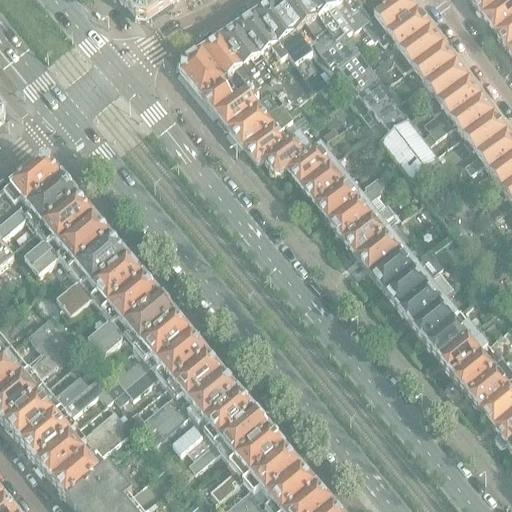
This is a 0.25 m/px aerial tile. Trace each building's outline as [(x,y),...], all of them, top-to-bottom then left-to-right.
[(163,13),(153,0),(117,0),(124,9),(125,11),(125,10),(136,23),(147,24),(163,13)] [(177,4),(174,0),(153,0),(163,13),(177,4)] [(335,47),(301,0),(283,0),(273,7),(296,38),(302,34),(320,59),(335,47)] [(353,35),(327,0),(301,0),(335,47),(346,40),(353,35)] [(370,23),(354,0),(327,0),(353,35),(354,37),(362,30),(370,23)] [(373,45),(417,14),(406,0),(400,0),(388,10),(370,23),(362,30),(373,45)] [(400,0),(380,0),(388,10),(400,0)] [(511,0),(473,0),(468,3),(481,21),(511,0)] [(493,37),(511,23),(511,0),(481,21),(493,37)] [(313,61),(296,38),(273,7),(253,20),(294,73),(309,64),(313,61)] [(398,55),(430,32),(417,14),(373,45),(375,47),(378,44),(382,50),(390,44),(398,55)] [(294,73),(253,20),(234,33),(260,62),(276,84),(294,73)] [(511,23),(493,37),(505,53),(511,48),(511,23)] [(403,79),(412,72),(443,49),(430,32),(398,55),(390,61),(403,79)] [(260,62),(234,33),(218,44),(253,85),(259,80),(250,69),(260,62)] [(360,58),(346,40),(335,47),(320,59),(328,70),(335,66),(340,72),(360,58)] [(253,85),(218,44),(200,56),(236,100),(253,85)] [(424,89),(456,67),(443,49),(412,72),(424,89)] [(300,111),(320,96),(333,86),(324,75),(323,75),(320,70),(315,74),(309,64),(294,73),(276,84),(261,95),(253,85),(236,100),(200,56),(182,68),(180,78),(243,154),(287,120),(300,111)] [(372,73),(360,58),(340,72),(352,88),(372,73)] [(384,90),(377,81),(389,73),(383,65),(372,73),(352,88),(367,107),(392,87),(391,85),(384,90)] [(429,113),(469,84),(456,67),(424,89),(434,102),(428,102),(424,106),(429,113)] [(449,123),(481,101),(469,84),(429,113),(434,120),(439,116),(441,112),(443,115),(424,130),(429,137),(440,128),(441,129),(449,123)] [(337,94),(337,92),(333,86),(320,96),(326,104),(337,94)] [(398,108),(392,100),(398,95),(392,87),(367,107),(371,112),(359,122),(366,132),(398,108)] [(462,142),(494,118),(481,101),(449,123),(441,129),(440,128),(429,137),(420,144),(426,153),(427,152),(454,132),(462,142)] [(380,149),(407,128),(411,125),(398,108),(366,132),(372,140),(376,143),(380,149)] [(511,159),(511,143),(494,118),(462,142),(478,163),(464,173),(471,181),(483,172),(488,178),(511,159)] [(257,171),(264,166),(299,140),(312,130),(304,120),(293,128),(287,120),(243,154),(257,171)] [(445,162),(442,157),(437,152),(431,157),(427,152),(426,153),(420,144),(407,128),(380,149),(411,190),(439,168),(439,167),(445,162)] [(287,176),(312,156),(299,140),(264,166),(274,180),(281,181),(281,180),(287,176)] [(300,193),(335,168),(341,163),(338,160),(332,164),(320,149),(312,156),(287,176),(300,193)] [(500,194),(511,185),(511,159),(488,178),(500,194)] [(314,210),(348,184),(335,168),(300,193),(314,210)] [(10,194),(27,213),(61,184),(50,171),(39,170),(10,194)] [(35,238),(77,204),(61,184),(27,213),(0,235),(0,246),(2,249),(24,230),(33,240),(35,238)] [(328,228),(362,201),(348,184),(314,210),(328,228)] [(511,210),(511,185),(500,194),(511,210)] [(484,192),(479,186),(472,192),(477,198),(484,192)] [(342,245),(384,210),(378,202),(381,200),(374,192),(369,195),(362,201),(328,228),(342,245)] [(0,235),(27,213),(10,194),(0,202),(0,235)] [(58,252),(93,223),(87,216),(86,216),(77,204),(35,238),(45,249),(42,250),(18,270),(24,278),(31,273),(52,256),(48,251),(53,246),(58,252)] [(439,224),(425,207),(420,211),(434,228),(439,224)] [(355,262),(390,235),(390,236),(402,226),(388,209),(385,212),(384,210),(342,245),(341,245),(355,262)] [(503,221),(497,214),(490,220),(495,227),(503,221)] [(91,293),(127,264),(111,245),(99,231),(99,230),(93,223),(58,252),(63,258),(57,262),(52,256),(31,273),(39,282),(58,266),(77,289),(75,292),(52,310),(60,319),(86,297),(82,292),(87,288),(91,293)] [(369,280),(404,253),(390,236),(390,235),(355,262),(369,280)] [(0,277),(15,264),(2,249),(0,246),(0,277)] [(383,297),(418,270),(404,253),(369,280),(383,297)] [(396,313),(441,278),(444,275),(431,259),(424,264),(424,265),(418,270),(383,297),(396,313)] [(101,318),(143,284),(127,264),(91,293),(97,300),(92,304),(86,297),(60,319),(67,328),(90,309),(94,309),(101,318)] [(410,331),(444,302),(455,294),(441,278),(396,313),(410,331)] [(123,332),(158,303),(143,284),(101,318),(108,326),(107,330),(88,346),(95,355),(118,336),(113,330),(118,326),(123,332)] [(423,348),(424,347),(458,319),(444,302),(410,331),(423,348)] [(133,355),(174,322),(158,303),(123,332),(128,338),(123,343),(118,336),(95,355),(102,364),(122,348),(123,344),(133,355)] [(437,365),(474,335),(460,318),(458,319),(424,347),(437,365)] [(113,405),(191,342),(174,322),(133,355),(133,356),(134,355),(142,364),(141,365),(106,395),(113,405)] [(0,399),(33,373),(66,346),(49,327),(31,341),(28,344),(36,354),(21,367),(12,357),(0,366),(0,399)] [(451,382),(488,352),(494,347),(486,337),(480,343),(474,335),(437,365),(451,382)] [(0,366),(12,357),(0,342),(0,366)] [(165,395),(206,361),(206,360),(191,342),(113,405),(118,411),(129,401),(133,405),(156,385),(165,395)] [(46,396),(39,388),(75,357),(66,346),(33,373),(0,399),(0,424),(5,430),(46,396)] [(465,399),(501,369),(488,352),(451,382),(465,399)] [(145,442),(220,379),(206,361),(165,395),(172,403),(144,427),(137,418),(129,424),(137,434),(144,442),(145,442)] [(479,415),(511,388),(511,382),(501,369),(465,399),(479,415)] [(220,379),(145,442),(153,452),(165,444),(190,423),(198,433),(237,399),(220,379)] [(19,448),(88,392),(80,382),(53,404),(46,396),(5,430),(19,448)] [(78,434),(70,425),(99,401),(107,410),(113,405),(106,395),(96,384),(88,392),(19,448),(36,469),(76,436),(78,434)] [(493,433),(511,417),(511,388),(479,415),(493,433)] [(193,468),(253,418),(238,399),(237,399),(198,433),(200,435),(196,438),(194,436),(161,463),(176,481),(188,472),(189,471),(182,462),(186,459),(193,468)] [(511,445),(511,417),(493,433),(498,439),(495,444),(501,451),(506,449),(507,450),(511,445)] [(83,444),(76,436),(36,469),(52,488),(89,457),(129,424),(124,418),(119,423),(114,418),(83,444)] [(227,469),(267,435),(253,418),(193,468),(189,471),(188,472),(176,481),(184,491),(196,481),(195,480),(219,459),(227,469)] [(68,507),(110,474),(109,472),(106,474),(99,464),(108,457),(137,434),(129,424),(89,457),(52,488),(68,507)] [(215,511),(242,488),(283,454),(267,435),(227,469),(235,477),(210,498),(212,501),(200,511),(215,511)] [(169,454),(162,447),(153,454),(160,461),(169,454)] [(266,502),(300,474),(284,455),(284,454),(283,454),(242,488),(250,497),(231,511),(253,511),(257,509),(266,502)] [(72,511),(102,511),(126,493),(110,474),(68,507),(72,511)] [(290,511),(315,492),(300,474),(266,502),(271,508),(265,511),(258,511),(257,509),(253,511),(290,511)] [(331,511),(316,493),(315,493),(315,492),(290,511),(331,511)] [(118,511),(124,507),(132,500),(126,493),(102,511),(118,511)]
